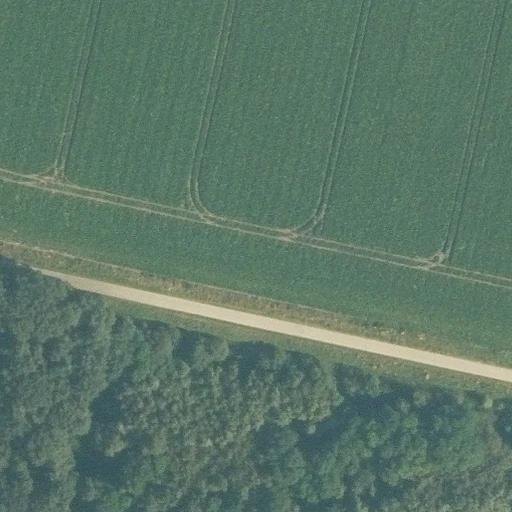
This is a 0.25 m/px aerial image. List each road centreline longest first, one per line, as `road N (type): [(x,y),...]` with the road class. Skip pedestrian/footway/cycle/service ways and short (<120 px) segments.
road 1 (unclassified): [(511,375),(0,264)]
road 2 (track): [(122,291),(65,511)]
